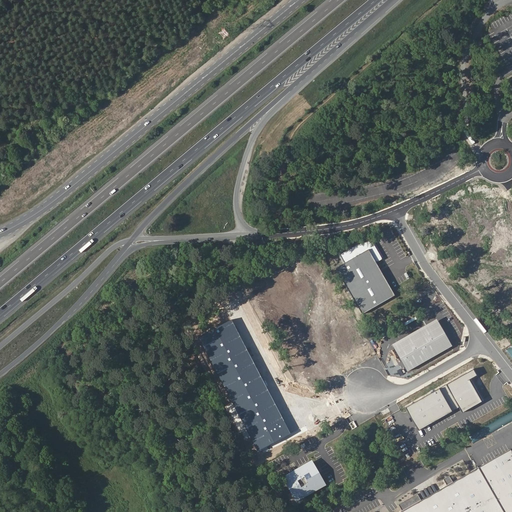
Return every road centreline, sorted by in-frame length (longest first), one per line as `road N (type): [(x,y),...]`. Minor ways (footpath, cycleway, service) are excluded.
road 1 (motorway): [(0,313),(375,0)]
road 2 (motorway): [(337,0),(0,281)]
road 3 (secondary): [(299,0),(61,194),(0,233)]
road 4 (motorway): [(133,237),(358,30)]
road 5 (motorway): [(254,234),(237,208),(254,134),(358,30)]
road 6 (secondary): [(133,237),(0,347)]
road 7 (unclassified): [(396,208),(426,264),(484,338)]
road 8 (tertiary): [(396,208),(355,223),(254,234)]
road 9 (unclassified): [(484,338),(396,389),(367,386)]
road 10 (tertiary): [(71,310),(129,251),(167,239)]
